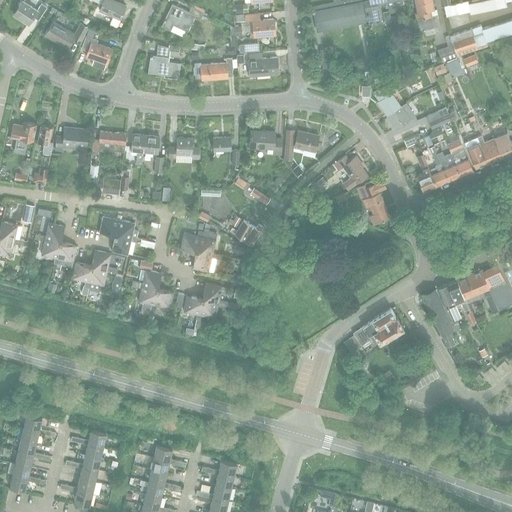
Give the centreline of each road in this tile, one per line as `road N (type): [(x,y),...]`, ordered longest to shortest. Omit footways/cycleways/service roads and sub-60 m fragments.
road 1 (tertiary): [(298,433),(0,351)]
road 2 (tertiary): [(511,504),(298,433)]
road 3 (residential): [(298,433),(321,351),(354,316),(404,289)]
road 4 (residential): [(115,95),(181,105),(299,98)]
road 5 (residential): [(299,98),(364,128),(408,207)]
road 6 (residential): [(180,264),(158,259),(161,211),(74,199)]
road 7 (residential): [(471,401),(404,289)]
